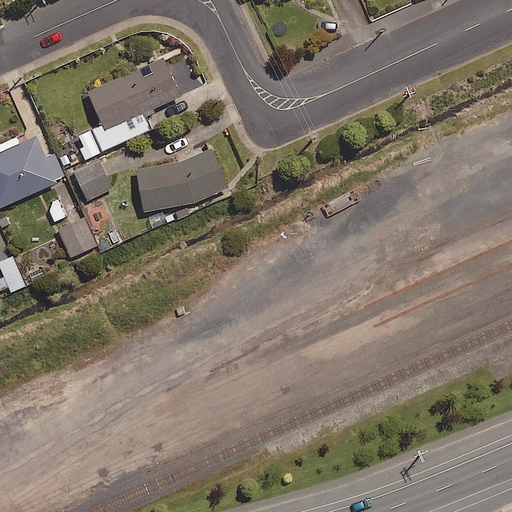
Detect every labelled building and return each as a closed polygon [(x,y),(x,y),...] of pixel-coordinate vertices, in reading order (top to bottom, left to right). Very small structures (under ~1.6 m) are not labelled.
[(180,95),(162,56),(85,92),(101,124),(91,129),(102,151),(150,129),(142,113),(180,95)] [(0,206),(56,182),(55,179),(62,176),(51,154),(45,157),(35,136),(0,151),(0,206)] [(227,187),(210,148),(180,161),(136,169),(143,211),(194,202),(227,187)] [(114,188),(101,162),(77,174),(91,200),(114,188)] [(97,246),(84,217),(60,228),(73,257),(97,246)]
